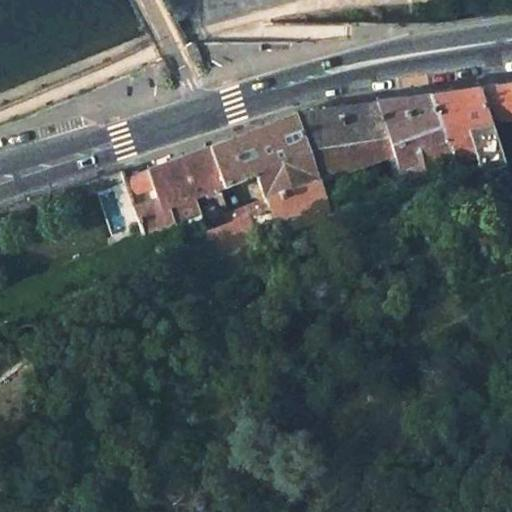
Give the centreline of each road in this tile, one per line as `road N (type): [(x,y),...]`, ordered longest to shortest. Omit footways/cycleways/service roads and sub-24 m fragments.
road 1 (track): [(511,308),(364,362),(192,442),(184,454),(202,486),(200,503),(184,511),(153,499),(132,458),(134,444),(182,416),(417,318),(511,290)]
road 2 (primary): [(511,41),(303,79),(202,114)]
road 3 (primary): [(0,180),(202,114)]
